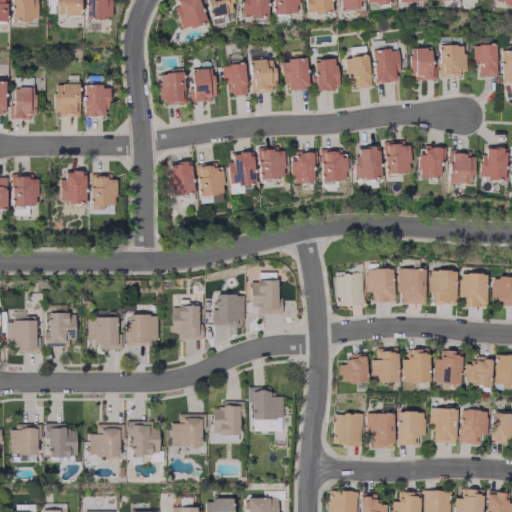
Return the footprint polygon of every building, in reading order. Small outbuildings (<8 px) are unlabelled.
[(8,0),(9,19),(34,19),(33,0),(8,0)] [(78,14),(78,0),(53,0),(53,14),(78,14)] [(82,0),(83,18),(109,18),(108,0),(82,0)] [(179,29),(203,21),(196,0),(174,0),(176,5),(172,7),(179,29)] [(203,0),(208,16),(231,10),(228,0),(203,0)] [(263,15),(263,0),(240,0),(240,15),(263,15)] [(295,0),(269,0),(270,13),(295,13),(295,0)] [(329,10),(327,0),(302,0),(304,13),(329,10)] [(359,8),(358,0),(334,0),(335,9),(359,8)] [(437,75),(462,74),(462,43),(436,44),(437,75)] [(494,75),(493,43),(470,44),(471,64),(478,64),(478,76),(494,75)] [(429,78),(428,47),(406,48),(407,78),(429,78)] [(394,48),(369,49),(371,81),(396,80),(394,48)] [(499,82),(511,81),(511,49),(498,50),(499,82)] [(350,72),(351,87),(367,87),(366,55),(342,56),(343,72),(350,72)] [(269,90),(268,82),(272,82),(271,58),(247,59),(248,91),(269,90)] [(281,89),(305,89),(304,58),(280,59),(281,89)] [(311,59),(312,88),(334,87),(334,58),(311,59)] [(242,63),(219,64),(220,82),(227,82),(227,95),(243,94),(242,63)] [(189,101),(211,100),(210,68),(187,69),(189,101)] [(182,102),(181,71),(156,72),(157,102),(182,102)] [(76,83),(52,83),(52,114),(76,114),(76,83)] [(81,116),(102,115),(101,100),(107,100),(107,84),(81,85),(81,116)] [(382,172),(407,171),(406,140),(380,141),(382,172)] [(353,178),(376,177),(375,146),(351,147),(353,178)] [(438,146),(415,146),(414,176),(437,177),(438,146)] [(281,147),(255,147),(256,178),(282,177),(281,147)] [(478,177),(501,178),(502,148),(479,147),(478,177)] [(318,180),(343,179),(343,149),(317,149),(318,180)] [(444,182),(467,182),(468,151),(445,150),(444,182)] [(225,161),(226,185),(239,185),(239,184),(251,184),(250,151),(229,152),(230,161),(225,161)] [(288,152),(287,181),(310,182),(310,152),(288,152)] [(167,195),(190,194),(188,161),(166,162),(167,195)] [(197,199),(220,197),(217,161),(193,164),(197,199)] [(82,202),(82,170),(62,170),(62,179),(57,178),(56,201),(82,202)] [(9,205),(34,205),(34,173),(8,174),(9,205)] [(112,213),(112,175),(88,174),(87,212),(112,213)] [(369,301),(391,301),(390,267),(362,268),(363,292),(369,292),(369,301)] [(395,291),(400,291),(399,302),(421,302),(422,268),(395,268),(395,291)] [(426,291),(430,291),(430,303),(453,303),(452,269),(425,270),(426,291)] [(484,273),(457,272),(456,296),(462,296),(462,305),(483,306),(484,273)] [(332,305),(360,304),(359,273),(332,273),(332,305)] [(511,276),(489,276),(488,296),(497,296),(497,304),(511,304),(511,276)] [(275,311),(275,279),(247,279),(247,311),(275,311)] [(210,323),(241,322),(240,293),(221,293),(221,301),(210,301),(210,323)] [(175,339),(200,338),(199,322),(196,322),(195,305),(168,305),(169,332),(175,332),(175,339)] [(124,345),(148,344),(148,339),(155,339),(154,314),(124,314),(124,345)] [(118,347),(118,335),(114,335),(114,316),(84,316),(84,347),(118,347)] [(4,319),(5,344),(15,344),(15,350),(33,349),(32,319),(4,319)] [(367,359),(368,381),(395,380),(394,348),(372,348),(372,359),(367,359)] [(425,349),(403,349),(403,358),(398,358),(398,381),(426,381),(425,349)] [(456,383),(458,351),(437,351),(437,358),(430,358),(429,382),(456,383)] [(337,382),(363,381),(362,353),(345,353),(345,363),(337,363),(337,382)] [(492,385),(511,385),(511,353),(493,354),(492,385)] [(488,356),(469,355),(469,363),(461,363),(460,383),(487,384),(488,356)] [(249,430),(279,430),(279,396),(267,396),(267,386),(244,386),(244,402),(249,402),(249,430)] [(236,439),(235,405),(209,406),(210,433),(215,433),(216,440),(236,439)] [(452,442),(453,408),(426,407),(426,430),(431,430),(430,441),(452,442)] [(483,433),(484,409),(456,408),(455,441),(477,442),(477,433),(483,433)] [(393,443),(415,444),(415,434),(420,434),(421,411),(393,410),(393,443)] [(359,412),(331,412),(330,444),(358,444),(359,412)] [(365,446),(390,447),(390,412),(365,412),(365,446)] [(505,442),(505,434),(511,433),(511,413),(489,412),(487,441),(505,442)] [(156,454),(156,428),(149,428),(149,420),(124,420),(125,436),(128,436),(129,454),(156,454)] [(63,422),(42,422),(41,437),(46,437),(46,455),(73,455),(73,428),(63,428),(63,422)] [(86,432),(86,455),(119,455),(120,423),(94,423),(93,432),(86,432)] [(478,511),(479,494),(472,493),(472,488),(458,488),(458,497),(451,497),(450,511),(478,511)] [(325,511),(352,511),(353,490),(326,489),(325,511)] [(446,511),(447,490),(421,489),(420,511),(446,511)] [(416,511),(417,496),(408,496),(408,491),(395,490),(395,501),(389,501),(388,511),(416,511)] [(509,511),(511,503),(504,502),(505,492),(484,490),(481,511),(509,511)] [(355,511),(382,511),(383,503),(374,503),(374,492),(356,492),(355,511)] [(245,497),(245,511),(276,511),(276,496),(245,497)] [(231,511),(231,497),(202,498),(201,511),(231,511)]
